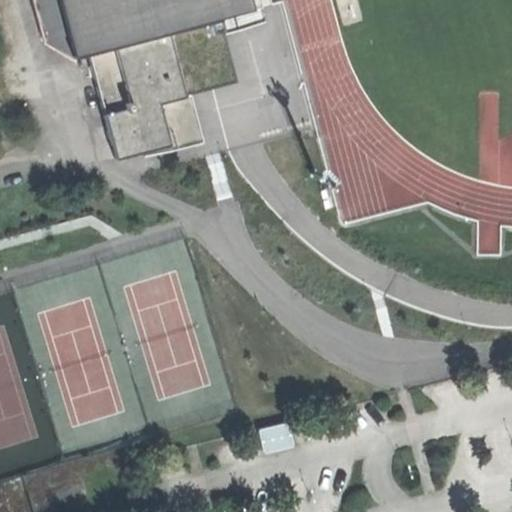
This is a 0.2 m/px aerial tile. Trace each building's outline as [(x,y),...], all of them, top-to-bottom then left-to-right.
[(57,0),(73,58),(87,54),(202,24),(217,20),(211,0),(57,0)] [(238,0),(211,0),(217,20),(242,13),(238,0)] [(0,83),(6,107),(42,98),(18,7),(0,11),(0,83)] [(208,45),(202,24),(87,54),(115,159),(193,138),(171,55),(208,45)] [(257,427),(262,451),(289,446),(285,422),(257,427)]
